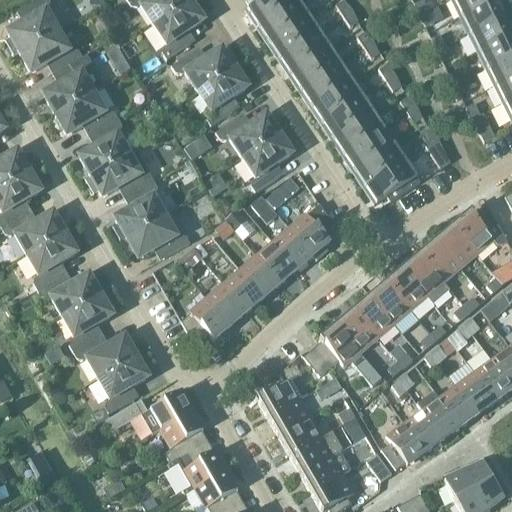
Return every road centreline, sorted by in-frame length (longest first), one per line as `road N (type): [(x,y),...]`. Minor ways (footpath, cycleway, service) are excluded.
road 1 (residential): [(214,389),(175,371),(0,72)]
road 2 (residential): [(377,244),(216,0)]
road 3 (residential): [(214,389),(287,315),(377,244)]
road 4 (residential): [(377,244),(511,163)]
road 5 (residential): [(273,511),(211,403),(214,389)]
